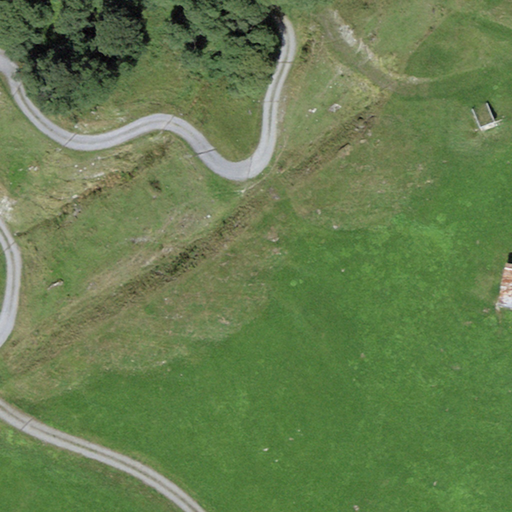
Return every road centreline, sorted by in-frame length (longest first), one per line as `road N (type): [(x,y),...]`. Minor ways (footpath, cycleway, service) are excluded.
road 1 (track): [(0,51),(10,55),(35,108),(71,138),(95,140),(168,116),(236,167),(259,166),(275,134),(290,41),(268,0)]
road 2 (track): [(0,408),(149,477),(193,511)]
